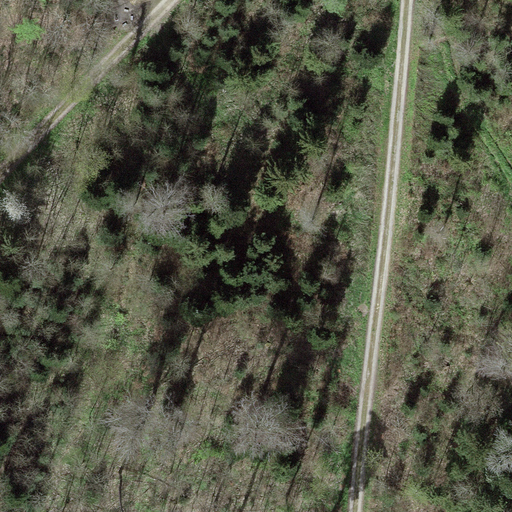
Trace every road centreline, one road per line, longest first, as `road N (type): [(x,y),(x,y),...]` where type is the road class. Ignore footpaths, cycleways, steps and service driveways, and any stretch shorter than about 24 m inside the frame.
road 1 (track): [(400,0),(379,308),(352,511)]
road 2 (track): [(170,0),(0,175)]
